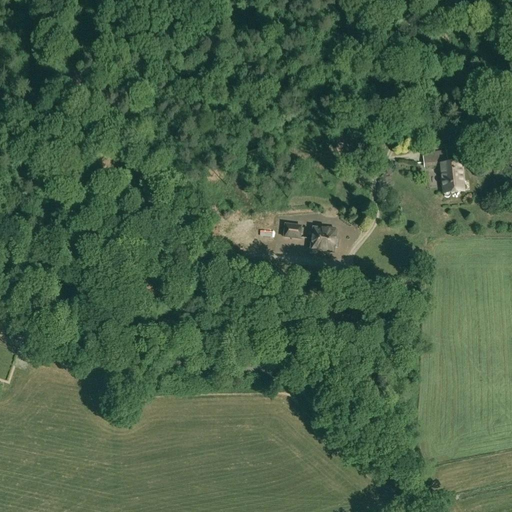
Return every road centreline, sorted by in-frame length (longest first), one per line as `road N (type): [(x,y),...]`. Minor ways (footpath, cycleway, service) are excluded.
road 1 (unclassified): [(351,369),(309,327),(178,232),(94,113),(42,0)]
road 2 (unclassified): [(351,369),(74,362),(0,339)]
road 3 (unclassified): [(408,153),(380,165),(372,222),(349,267),(411,307),(414,327),(408,339),(370,357),(360,379)]
road 4 (unclassified): [(433,511),(360,379)]
